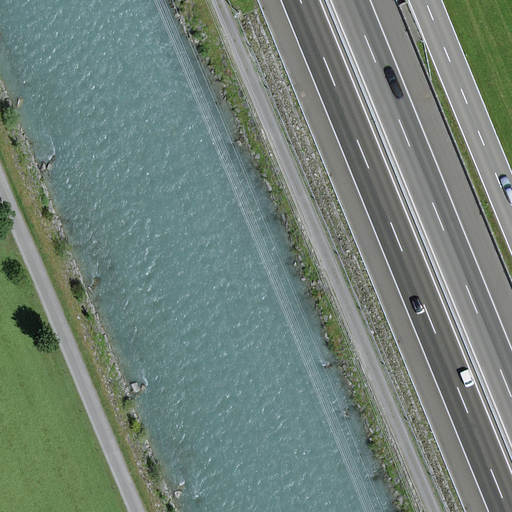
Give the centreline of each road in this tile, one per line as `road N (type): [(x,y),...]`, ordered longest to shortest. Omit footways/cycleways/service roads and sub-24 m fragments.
road 1 (track): [(435,511),(217,0)]
road 2 (motorway): [(299,0),(508,511)]
road 3 (motorway): [(511,399),(349,0)]
road 4 (track): [(138,511),(0,177)]
road 5 (primary): [(424,0),(511,215)]
